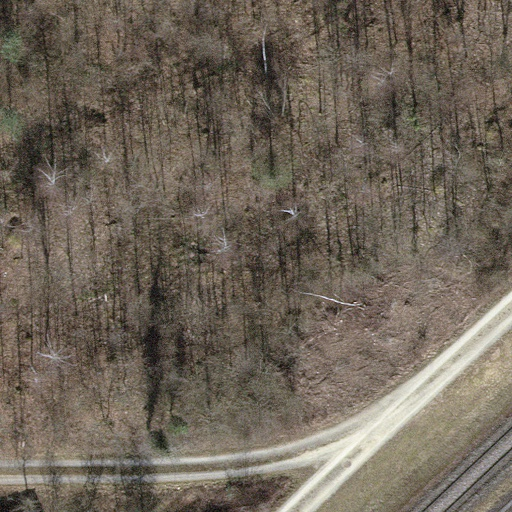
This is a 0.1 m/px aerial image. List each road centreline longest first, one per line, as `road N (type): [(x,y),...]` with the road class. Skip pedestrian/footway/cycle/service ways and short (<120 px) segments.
road 1 (track): [(0,477),(363,447)]
road 2 (track): [(297,511),(511,314)]
